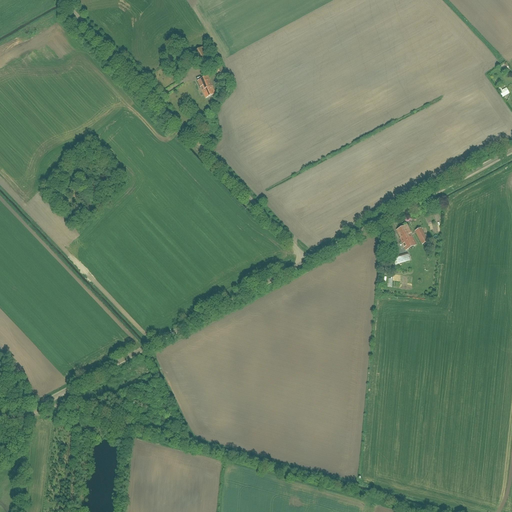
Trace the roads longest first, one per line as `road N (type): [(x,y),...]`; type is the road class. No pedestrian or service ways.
road 1 (unclassified): [(307,262),(64,0)]
road 2 (unclassified): [(307,262),(0,428)]
road 3 (unclassified): [(511,148),(307,262)]
